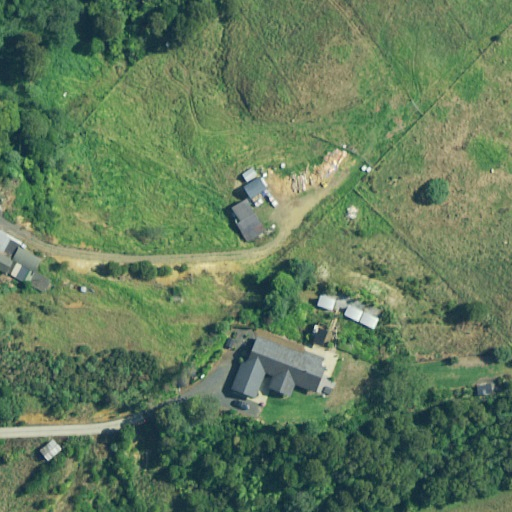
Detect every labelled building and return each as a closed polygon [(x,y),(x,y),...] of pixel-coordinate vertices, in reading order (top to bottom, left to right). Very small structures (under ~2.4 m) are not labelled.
[(268,187),(260,175),(254,166),(245,172),(251,181),(244,185),(252,198),(268,187)] [(267,230),(248,198),(234,207),(241,219),(237,221),(249,241),(267,230)] [(45,256),(2,231),(0,235),(0,259),(33,278),(45,256)] [(337,299),(322,294),(318,305),(334,310),(337,299)] [(380,318),(351,304),(346,315),(375,328),(380,318)] [(234,388),(259,398),(269,373),(275,375),(270,387),(292,395),(297,384),(318,392),(331,359),(307,349),(306,353),(260,335),(254,351),(249,349),(234,388)] [(502,377),(477,380),(479,395),(504,391),(502,377)] [(65,452),(56,439),(42,449),(51,462),(65,452)]
